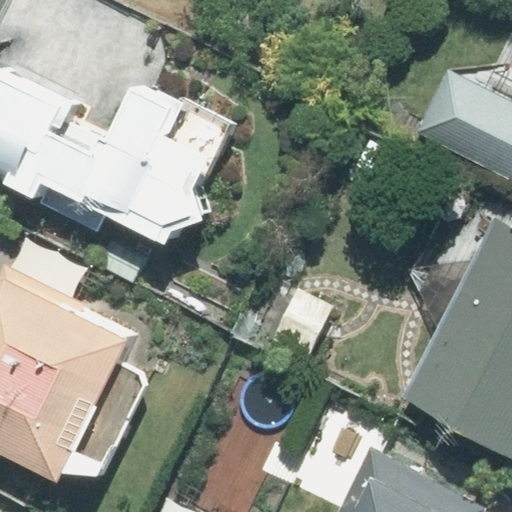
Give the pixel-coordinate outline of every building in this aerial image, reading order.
[(0,167),(49,191),(57,173),(183,233),(225,145),(183,126),(198,94),(172,82),(169,88),(145,77),(117,137),(76,119),(88,94),(37,69),(33,76),(2,63),(0,67),(0,167)] [(511,95),(453,68),(422,134),(511,175),(511,95)] [(390,173),(402,148),(375,133),(362,158),(390,173)] [(511,435),(511,212),(500,206),(412,387),(511,435)] [(106,263),(139,278),(151,253),(118,236),(106,263)] [(0,439),(72,474),(143,328),(94,305),(96,300),(11,260),(3,277),(0,274),(0,439)] [(316,351),(341,298),(305,281),(279,334),(316,351)] [(339,511),(504,511),(493,506),(497,496),(374,438),(339,511)] [(202,511),(205,507),(172,493),(163,511),(202,511)]
